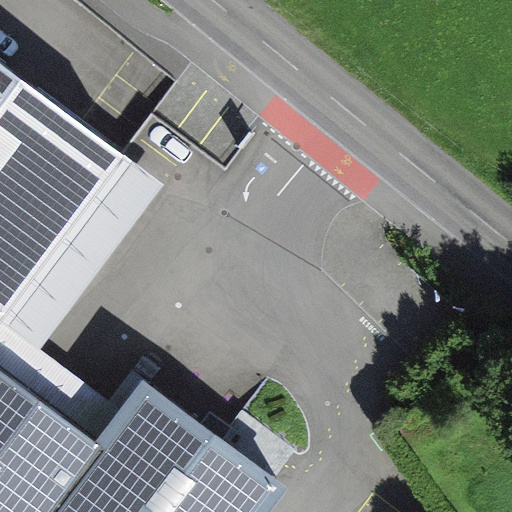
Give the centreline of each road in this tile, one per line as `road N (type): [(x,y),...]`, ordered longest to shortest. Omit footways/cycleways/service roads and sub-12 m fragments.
road 1 (tertiary): [(511,237),(212,0)]
road 2 (unknown): [(251,232),(2,511)]
